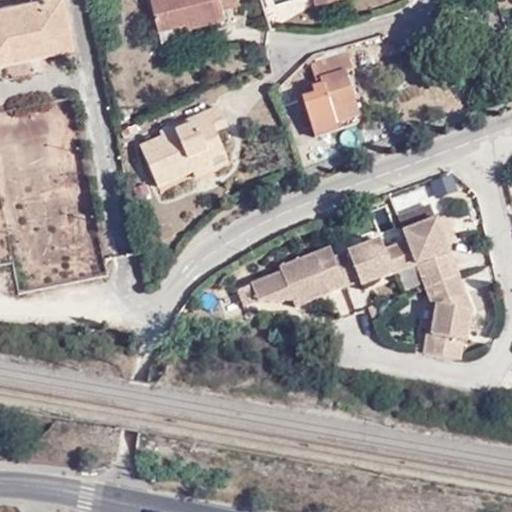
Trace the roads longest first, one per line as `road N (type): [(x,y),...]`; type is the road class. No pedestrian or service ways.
road 1 (residential): [(147,341),(171,291),(241,234),(304,201),(472,143)]
road 2 (residential): [(147,341),(73,0)]
road 3 (residential): [(277,42),(465,10),(511,55)]
road 4 (residential): [(511,330),(479,378),(352,354)]
road 5 (residential): [(472,143),(511,294)]
road 6 (residential): [(0,484),(142,507)]
